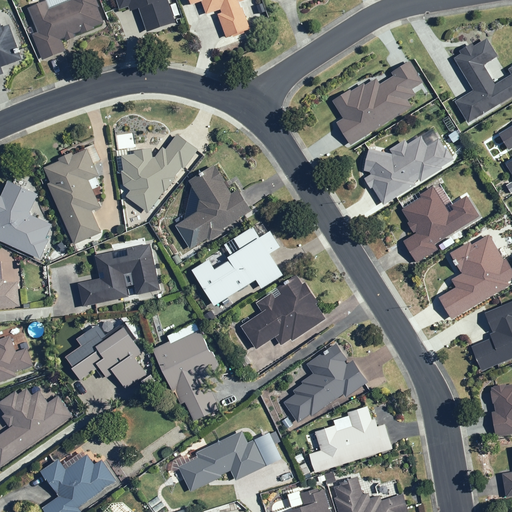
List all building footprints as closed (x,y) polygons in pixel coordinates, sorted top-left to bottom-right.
[(42,33),(37,35),(47,60),(70,51),(66,41),(69,39),(71,42),(80,38),(79,35),(84,33),(85,34),(98,29),(98,28),(108,24),(101,8),(103,7),(100,0),(75,0),(54,9),(51,2),(33,9),(42,33)] [(172,0),(112,0),(113,1),(115,0),(121,0),(125,10),(133,7),(135,13),(144,9),(152,33),(181,23),(178,17),(183,15),(179,4),(174,6),(172,0)] [(194,0),(197,6),(207,2),(212,15),(225,10),(227,14),(222,15),(231,39),(255,30),(247,8),(246,9),(244,3),(250,0),(194,0)] [(0,77),(8,75),(5,67),(25,60),(13,25),(6,27),(3,18),(0,19),(0,77)] [(511,63),(503,68),(486,38),(473,46),(472,42),(458,50),(460,53),(452,57),(472,91),(454,101),(466,122),(511,95),(511,63)] [(410,106),(406,99),(413,94),(410,88),(421,81),(410,63),(408,63),(407,63),(408,64),(397,71),(396,70),(396,71),(395,72),(397,76),(380,87),(379,86),(368,92),(364,86),(351,94),(350,92),(348,93),(347,92),(347,93),(338,99),(338,98),(337,98),(338,99),(336,100),(344,114),(348,112),(351,117),(340,124),(340,125),(340,126),(341,126),(350,141),(349,141),(350,142),(350,141),(351,143),(410,106)] [(511,124),(496,135),(508,153),(511,150),(511,160),(504,166),(511,177),(511,124)] [(133,134),(114,135),(115,150),(134,148),(133,134)] [(135,191),(131,197),(153,213),(169,192),(170,193),(180,179),(179,178),(186,168),(189,170),(203,150),(182,134),(170,150),(168,148),(160,158),(157,159),(156,149),(139,152),(140,155),(126,157),(129,172),(126,172),(128,186),(135,191)] [(406,147),(408,150),(398,156),(369,150),(365,168),(371,169),(378,180),(373,183),(385,202),(413,184),(411,182),(420,176),(421,179),(439,168),(438,167),(451,159),(447,152),(445,153),(438,142),(427,148),(420,138),(406,147)] [(56,184),(53,185),(79,245),(106,234),(96,212),(105,208),(94,181),(103,177),(98,164),(104,161),(97,146),(91,148),(92,151),(78,157),(77,154),(64,160),(65,162),(49,168),(56,184)] [(229,232),(227,230),(256,212),(244,191),(236,195),(229,182),(229,181),(220,166),(194,181),(206,201),(203,212),(187,221),(202,245),(212,239),(214,241),(229,232)] [(0,239),(45,260),(53,241),(50,240),(56,226),(36,217),(34,212),(42,195),(12,181),(5,197),(0,195),(0,194),(0,239)] [(407,243),(418,259),(416,259),(417,260),(436,248),(433,243),(477,215),(467,198),(455,205),(457,210),(445,218),(437,204),(441,202),(433,189),(424,195),(425,198),(406,210),(414,223),(415,222),(418,226),(417,227),(420,233),(406,242),(407,243)] [(259,228),(231,246),(238,258),(235,259),(236,261),(221,271),(214,260),(198,270),(220,307),(262,281),(267,289),(289,276),(276,254),(286,248),(276,232),(265,239),(259,228)] [(487,233),(449,254),(452,260),(449,261),(452,267),(455,265),(459,274),(449,280),(453,287),(437,296),(449,319),(511,284),(511,271),(504,257),(501,259),(487,233)] [(100,256),(105,280),(84,284),(88,307),(134,298),(131,287),(140,285),(142,296),(165,291),(155,245),(100,256)] [(184,254),(176,258),(180,264),(187,260),(184,254)] [(0,309),(24,307),(21,282),(8,283),(8,280),(6,280),(5,261),(0,261),(0,309)] [(301,276),(281,289),(285,295),(279,299),(276,294),(260,304),(266,313),(246,327),(261,350),(280,338),(285,346),(295,340),(296,342),(331,320),(321,305),(324,303),(311,283),(307,285),(301,276)] [(511,356),(511,301),(483,314),(490,331),(487,332),(490,339),(471,346),(480,369),(511,356)] [(215,311),(206,316),(212,324),(220,319),(215,311)] [(79,369),(78,370),(85,381),(101,370),(107,379),(110,376),(112,379),(119,374),(130,390),(151,375),(140,359),(148,354),(139,341),(141,340),(129,323),(110,336),(108,334),(105,336),(105,335),(72,358),(79,369)] [(224,409),(210,378),(228,370),(219,353),(217,354),(206,331),(177,344),(176,343),(158,351),(177,393),(179,392),(185,405),(190,403),(198,421),(224,409)] [(0,384),(21,377),(19,373),(38,366),(32,349),(20,353),(15,337),(0,341),(0,343),(1,346),(0,346),(0,384)] [(300,394),(287,402),(301,423),(313,415),(315,417),(348,395),(350,398),(373,384),(358,361),(352,365),(350,362),(353,360),(342,344),(311,365),(318,374),(306,382),(307,384),(297,391),(300,394)] [(247,356),(242,360),(247,367),(253,363),(247,356)] [(511,385),(505,387),(505,385),(496,387),(497,388),(495,389),(495,392),(493,392),(495,401),(496,400),(497,403),(501,403),(502,412),(494,413),(498,434),(511,431),(511,385)] [(17,426),(0,437),(0,461),(4,467),(76,417),(62,396),(52,403),(43,391),(36,396),(31,389),(22,395),(20,391),(2,404),(9,415),(6,417),(13,427),(16,425),(17,426)] [(339,426),(319,432),(325,451),(313,455),(318,473),(397,450),(390,425),(382,427),(380,420),(376,421),(373,408),(352,414),(356,427),(340,432),(339,426)] [(203,458),(183,468),(195,493),(227,478),(226,475),(235,471),(240,481),(272,466),(260,440),(252,444),(247,432),(200,454),(203,458)] [(83,508),(121,482),(106,460),(99,465),(92,455),(90,456),(87,452),(67,465),(64,460),(46,472),(56,487),(58,486),(65,496),(48,508),(50,511),(85,511),(83,508)] [(309,463),(299,466),(303,478),(313,474),(309,463)] [(511,469),(500,472),(505,495),(511,493),(511,469)] [(327,476),(322,477),(323,483),(330,481),(331,485),(340,482),(337,472),(327,475),(327,476)] [(413,511),(408,494),(386,501),(385,496),(375,499),(373,494),(367,496),(362,478),(344,483),(345,487),(338,489),(341,498),(338,499),(342,511),(413,511)] [(337,511),(331,491),(324,493),(323,489),(305,495),(304,492),(292,495),(296,508),(281,511),(337,511)]
